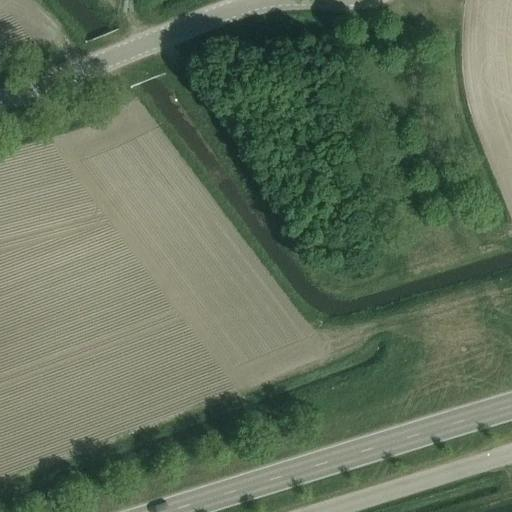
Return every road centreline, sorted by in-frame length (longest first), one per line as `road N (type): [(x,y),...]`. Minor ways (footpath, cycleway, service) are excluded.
road 1 (secondary): [(183,511),(511,408)]
road 2 (unclassified): [(0,99),(238,6),(273,0)]
road 3 (unclassified): [(323,511),(511,452)]
